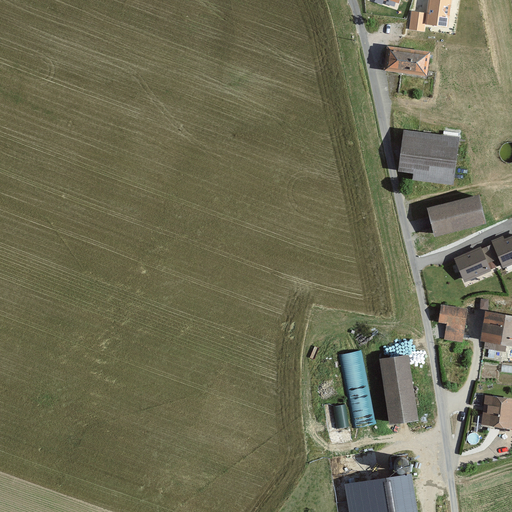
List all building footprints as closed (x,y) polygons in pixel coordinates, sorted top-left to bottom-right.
[(451,0),(429,0),(426,24),(448,27),(451,0)] [(424,31),(426,11),(412,9),(410,29),(424,31)] [(430,52),(387,46),(384,71),(427,76),(430,52)] [(455,138),(403,131),(397,172),(412,174),(411,182),(448,187),(455,138)] [(479,195),(428,207),(434,236),(486,223),(479,195)] [(503,236),(492,241),(503,268),(511,263),(511,236),(504,240),(503,236)] [(481,247),(454,259),(464,282),(491,271),(481,247)] [(467,309),(438,305),(435,322),(445,324),(443,341),(461,344),(467,309)] [(511,315),(485,311),(480,341),(511,346),(511,315)] [(406,351),(375,355),(385,424),(416,420),(406,351)] [(361,352),(338,356),(352,433),(376,429),(361,352)] [(511,427),(511,400),(484,397),(480,427),(511,431),(511,427)] [(406,472),(406,458),(397,458),(397,472),(406,472)] [(417,511),(411,474),(347,484),(351,511),(417,511)]
